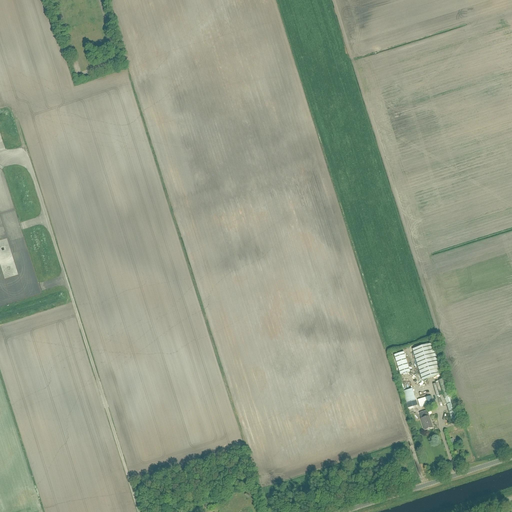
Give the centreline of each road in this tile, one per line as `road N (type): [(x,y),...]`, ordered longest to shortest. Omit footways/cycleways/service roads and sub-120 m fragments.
road 1 (unclassified): [(138,511),(26,154),(6,160),(0,138)]
road 2 (tertiary): [(341,511),(511,457)]
